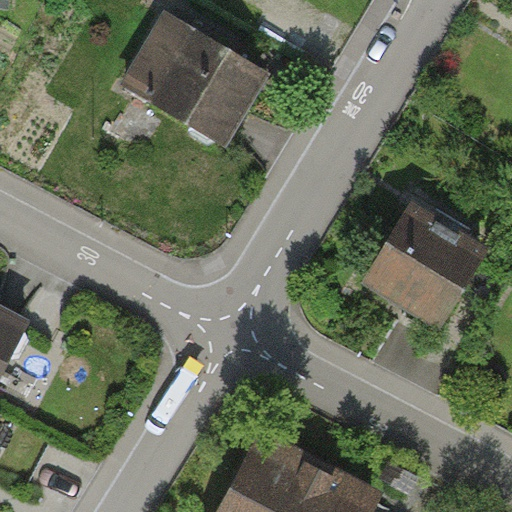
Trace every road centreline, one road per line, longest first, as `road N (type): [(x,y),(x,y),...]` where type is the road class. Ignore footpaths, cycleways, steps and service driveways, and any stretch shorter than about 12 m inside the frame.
road 1 (residential): [(430,0),(233,337)]
road 2 (residential): [(233,337),(511,482)]
road 3 (residential): [(0,220),(233,337)]
road 4 (residential): [(233,337),(126,511)]
